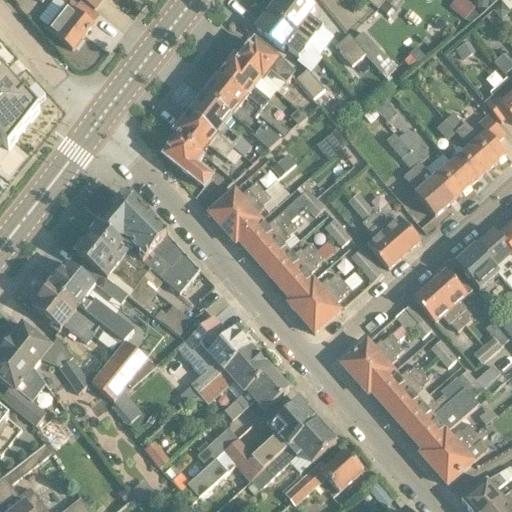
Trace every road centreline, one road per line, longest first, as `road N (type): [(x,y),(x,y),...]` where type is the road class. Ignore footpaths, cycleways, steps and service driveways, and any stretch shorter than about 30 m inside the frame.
road 1 (residential): [(296,361),(96,127)]
road 2 (residential): [(296,361),(511,187)]
road 3 (residential): [(436,511),(296,361)]
road 4 (secondary): [(96,127),(195,0)]
road 5 (secondary): [(0,251),(96,127)]
road 6 (residential): [(96,127),(0,13)]
